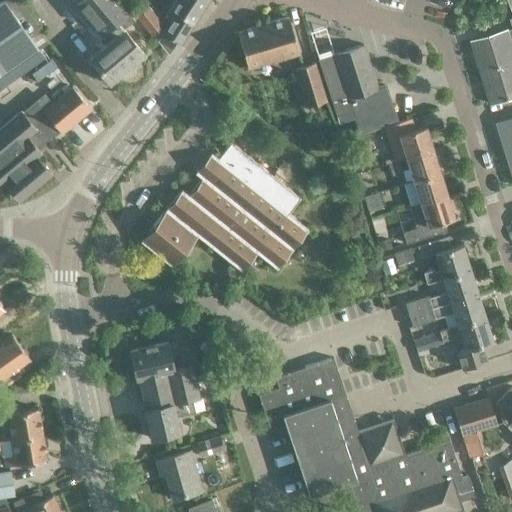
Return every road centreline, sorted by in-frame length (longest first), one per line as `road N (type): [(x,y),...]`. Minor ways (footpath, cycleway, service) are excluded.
road 1 (residential): [(511,264),(445,45),(437,34),(328,0)]
road 2 (secondary): [(68,231),(91,182),(236,0)]
road 3 (secondary): [(113,511),(67,319),(68,231)]
